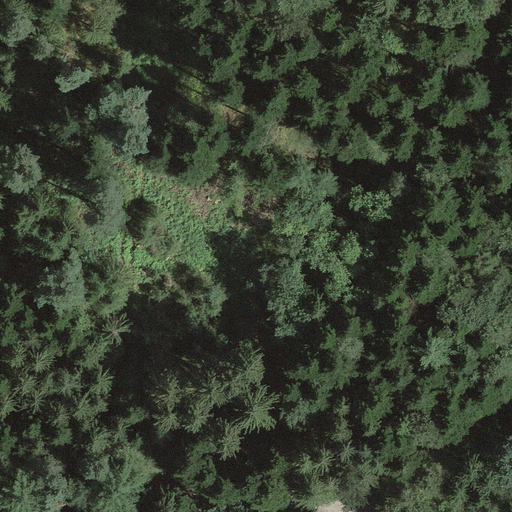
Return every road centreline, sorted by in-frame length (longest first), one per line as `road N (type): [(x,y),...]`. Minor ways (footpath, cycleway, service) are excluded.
road 1 (track): [(0,493),(217,480),(325,511)]
road 2 (track): [(371,511),(511,388)]
